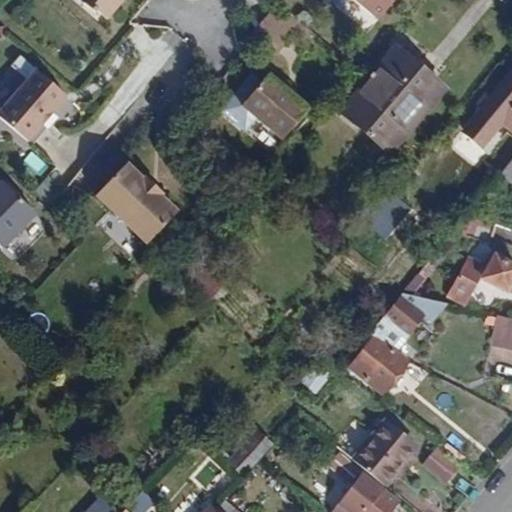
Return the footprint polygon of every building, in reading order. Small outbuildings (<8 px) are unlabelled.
[(87,0),(97,9),(99,6),(110,15),(122,0),(87,0)] [(360,0),(371,9),(378,0),(360,0)] [(378,0),(371,9),(380,17),(394,0),(378,0)] [(314,30),(290,8),(281,17),(296,31),(306,40),(314,30)] [(281,17),(274,11),(257,29),(279,49),(296,31),(281,17)] [(344,109),(392,149),(445,85),(397,45),(344,109)] [(39,67),(0,112),(31,138),(69,92),(39,67)] [(255,72),(237,93),(247,101),(265,80),(255,72)] [(511,125),(511,72),(466,128),(485,143),(504,120),(511,125)] [(259,116),(270,125),(284,137),(309,107),(270,73),(265,80),(247,101),(237,93),(224,108),(248,129),(259,116)] [(511,157),(501,170),(511,179),(511,157)] [(115,204),(136,222),(161,194),(163,192),(146,175),(144,177),(128,160),(98,192),(113,207),(115,204)] [(0,246),(8,254),(43,216),(6,182),(0,187),(0,246)] [(472,205),(481,212),(497,192),(489,186),(472,205)] [(366,218),(386,235),(411,205),(391,188),(366,218)] [(132,226),(147,241),(177,210),(161,194),(136,222),(132,226)] [(132,226),(136,222),(115,204),(113,207),(132,226)] [(464,230),(490,239),(496,221),(471,212),(464,230)] [(426,263),(433,269),(446,253),(439,247),(426,263)] [(480,273),(508,289),(511,282),(511,261),(490,249),(480,267),(467,259),(449,292),(465,300),(480,273)] [(403,290),(413,292),(427,276),(420,269),(403,290)] [(221,302),(233,289),(212,270),(200,283),(221,302)] [(181,304),(193,314),(204,301),(193,291),(181,304)] [(403,333),(408,336),(427,314),(401,292),(360,343),(365,347),(350,365),(382,391),(410,357),(394,345),(403,333)] [(491,339),(511,343),(511,314),(497,311),(491,339)] [(304,380),(315,390),(333,369),(322,359),(304,380)] [(354,457),(385,482),(417,443),(387,417),(354,457)] [(229,458),(244,471),(273,440),(259,426),(229,458)] [(423,461),(446,480),(461,463),(438,443),(423,461)] [(349,479),(360,467),(339,449),(328,462),(349,479)] [(356,511),(388,511),(399,498),(365,471),(341,499),(356,511)] [(127,505),(134,511),(143,511),(156,498),(143,487),(127,505)] [(200,511),(221,511),(209,501),(200,511)]
